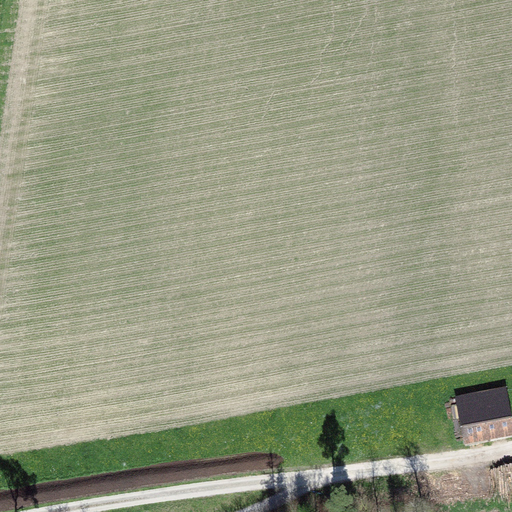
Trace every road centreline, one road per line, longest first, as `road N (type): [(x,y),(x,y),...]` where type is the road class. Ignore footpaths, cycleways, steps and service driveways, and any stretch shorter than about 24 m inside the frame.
road 1 (track): [(329,476),(52,511)]
road 2 (track): [(329,476),(511,449)]
